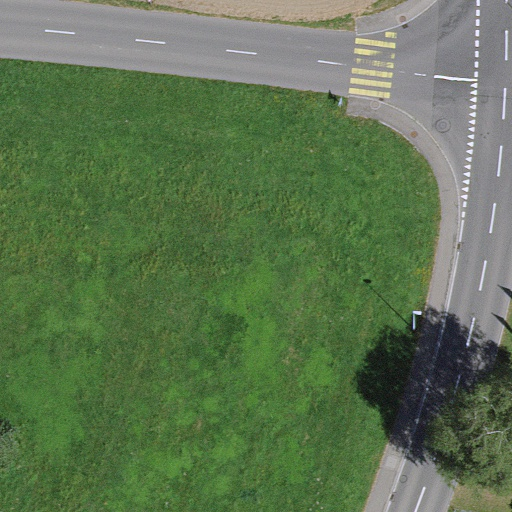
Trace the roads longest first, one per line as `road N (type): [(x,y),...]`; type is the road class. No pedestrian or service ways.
road 1 (residential): [(0,26),(372,68),(506,97)]
road 2 (tertiary): [(506,97),(477,303),(414,511)]
